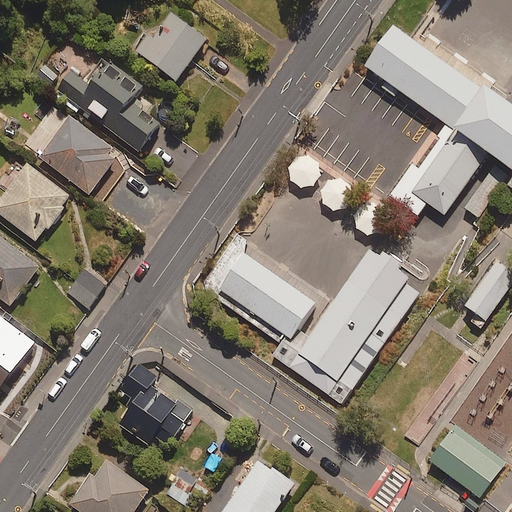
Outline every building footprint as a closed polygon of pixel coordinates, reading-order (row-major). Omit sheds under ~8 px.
[(207,46),(173,18),(155,41),(149,36),(135,52),(175,85),(207,46)] [(511,162),(511,101),(401,24),(372,65),(468,132),(422,196),(460,222),(505,158),(511,162)] [(148,97),(104,63),(85,87),(72,76),(60,91),(139,154),(160,129),(137,111),(148,97)] [(109,158),(112,154),(112,144),(100,144),(70,121),(40,159),(89,198),(116,164),(109,158)] [(290,182),(298,189),(304,191),(312,189),(318,183),(321,175),(319,167),(313,161),(305,158),(297,160),(291,166),(288,174),(290,182)] [(72,201),(28,168),(0,204),(0,216),(39,246),(72,201)] [(328,210),(336,213),(342,213),(349,209),(353,204),(355,196),(352,188),(346,182),(334,181),(327,185),(322,195),(323,203),(328,210)] [(360,233),(368,238),(377,238),(384,234),(389,226),(390,220),(387,212),(380,206),(371,204),(363,207),(356,217),(356,226),(360,233)] [(40,272),(0,240),(0,301),(10,309),(40,272)] [(426,275),(382,245),(310,348),(353,378),(426,275)] [(334,298),(261,247),(232,288),(305,340),(334,298)] [(511,300),(511,262),(506,258),(475,303),(498,319),(511,300)] [(105,288),(86,273),(69,295),(88,310),(105,288)] [(481,348),(440,319),(379,406),(420,435),(481,348)] [(170,449),(192,412),(151,389),(157,378),(138,366),(121,395),(131,401),(126,409),(129,411),(119,427),(150,448),(155,440),(170,449)] [(248,431),(233,419),(217,440),(232,451),(248,431)] [(511,474),(511,455),(463,421),(439,455),(497,496),(511,474)] [(137,511),(149,495),(104,462),(71,507),(77,511),(137,511)] [(277,511),(294,489),(260,466),(227,511),(277,511)] [(196,489),(179,478),(167,495),(184,506),(196,489)]
